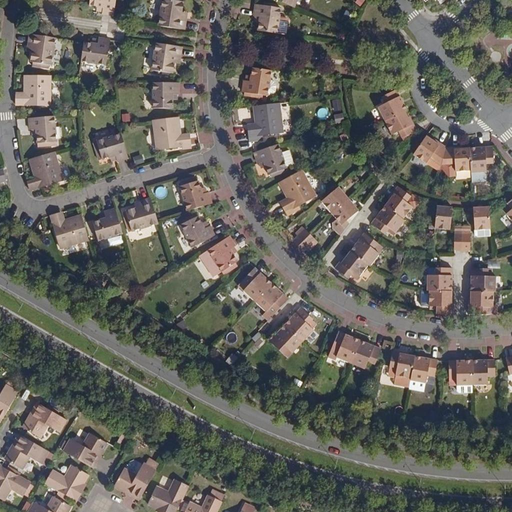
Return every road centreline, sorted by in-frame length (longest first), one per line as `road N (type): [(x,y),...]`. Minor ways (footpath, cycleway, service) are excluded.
road 1 (secondary): [(511,473),(392,463),(265,424),(0,277)]
road 2 (secondary): [(0,317),(171,414),(295,471),(447,503),(511,505)]
road 3 (residential): [(218,152),(33,206),(16,191),(4,141)]
road 4 (residential): [(310,284),(269,244),(218,152)]
road 5 (residential): [(459,332),(359,310),(310,284)]
road 6 (residential): [(431,44),(420,54),(414,85),(427,115),(461,130),(497,120)]
road 7 (residential): [(218,152),(212,43),(223,0)]
road 8 (residential): [(4,141),(9,0)]
road 9 (residential): [(310,284),(384,186)]
